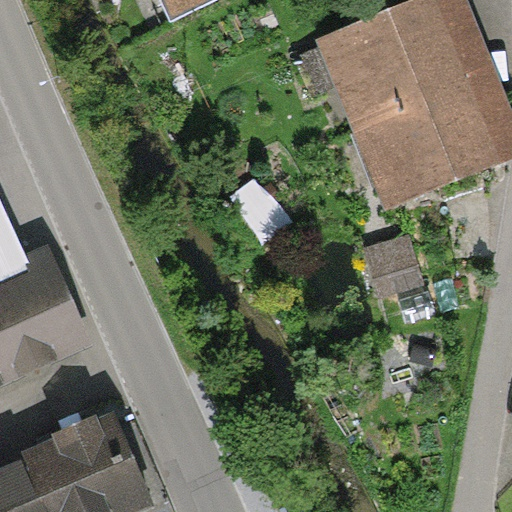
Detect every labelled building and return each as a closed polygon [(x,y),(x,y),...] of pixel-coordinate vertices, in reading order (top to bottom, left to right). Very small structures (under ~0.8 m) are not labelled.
[(223,0),(158,0),(171,26),(223,0)] [(449,2),(302,60),(316,97),(353,82),(370,122),(479,78),(449,2)] [(510,154),(479,78),(370,122),(400,198),(510,154)] [(0,378),(79,343),(43,263),(30,270),(0,203),(0,378)] [(421,286),(409,249),(376,260),(388,297),(421,286)] [(62,448),(0,475),(0,511),(123,511),(149,501),(116,426),(98,433),(94,424),(84,429),(79,417),(61,425),(65,436),(58,439),(62,448)]
